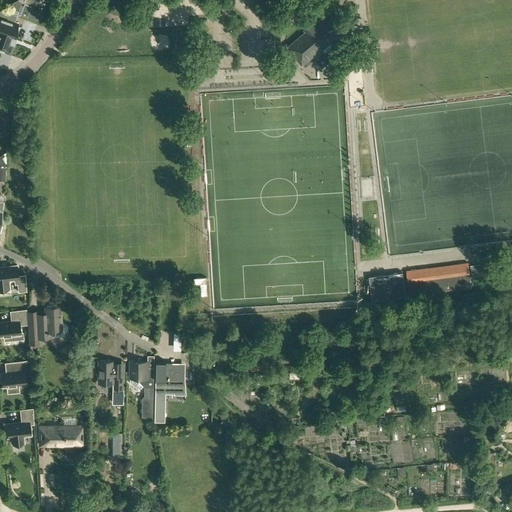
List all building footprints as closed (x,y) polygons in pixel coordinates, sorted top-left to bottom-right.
[(8,10),(19,15),(24,3),(25,0),(17,0),(18,1),(12,3),(9,11),(8,10)] [(25,0),(24,3),(19,15),(26,18),(38,23),(41,15),(43,11),(30,7),(30,6),(32,0),(41,0),(45,1),(44,0),(25,0)] [(314,21),(310,24),(303,30),(305,32),(287,47),(302,64),(318,50),(323,56),(337,44),(332,39),(349,25),(334,8),(316,23),(314,21)] [(0,49),(10,53),(15,38),(12,37),(17,24),(14,23),(17,15),(0,9),(0,49)] [(41,15),(38,23),(44,25),(44,23),(47,17),(41,15)] [(406,271),(410,295),(444,291),(444,292),(447,291),(447,290),(472,287),(468,263),(460,264),(461,267),(427,271),(427,268),(406,271)] [(482,275),(480,264),(470,265),(472,276),(482,275)] [(25,277),(18,278),(18,275),(17,265),(0,266),(0,288),(9,288),(8,280),(14,279),(14,284),(17,283),(18,291),(26,291),(25,277)] [(369,276),(372,300),(406,296),(403,272),(388,274),(388,275),(384,276),(383,274),(369,276)] [(206,277),(194,278),(195,284),(200,284),(201,296),(207,295),(206,277)] [(27,311),(29,344),(39,344),(39,337),(51,337),(51,330),(61,329),(61,336),(64,336),(65,335),(67,333),(67,331),(68,330),(68,328),(67,326),(66,325),(64,324),(63,323),(62,323),(61,323),(60,305),(45,306),(45,310),(27,311)] [(14,340),(13,335),(20,334),(19,325),(27,324),(26,309),(10,311),(11,321),(0,322),(0,336),(3,336),(4,341),(14,340)] [(152,416),(153,367),(148,367),(148,361),(142,361),(139,358),(136,361),(130,361),(130,377),(130,381),(134,386),(139,388),(142,385),(144,387),(147,387),(147,395),(144,395),(142,396),(141,416),(152,416)] [(2,386),(25,384),(24,375),(31,375),(29,360),(17,361),(17,371),(1,373),(1,375),(0,374),(0,382),(2,382),(2,386)] [(114,383),(113,403),(123,403),(124,362),(115,362),(115,361),(99,360),(98,368),(97,370),(97,374),(98,375),(98,382),(114,383)] [(167,361),(156,361),(155,420),(164,420),(165,399),(160,399),(160,393),(175,393),(175,379),(185,378),(185,371),(173,371),(173,367),(166,367),(167,361)] [(186,394),(185,378),(175,379),(175,393),(175,394),(186,394)] [(88,406),(80,406),(80,416),(88,416),(88,406)] [(5,434),(7,433),(7,437),(11,437),(12,444),(24,442),(23,436),(32,435),(31,424),(34,424),(33,408),(20,409),(21,422),(6,423),(6,427),(4,427),(5,434)] [(221,422),(231,429),(234,425),(225,417),(221,422)] [(74,446),(74,444),(83,444),(83,426),(61,426),(61,425),(53,425),(53,426),(40,426),(40,443),(63,443),(63,446),(74,446)] [(123,440),(113,440),(113,458),(123,458),(123,440)]
